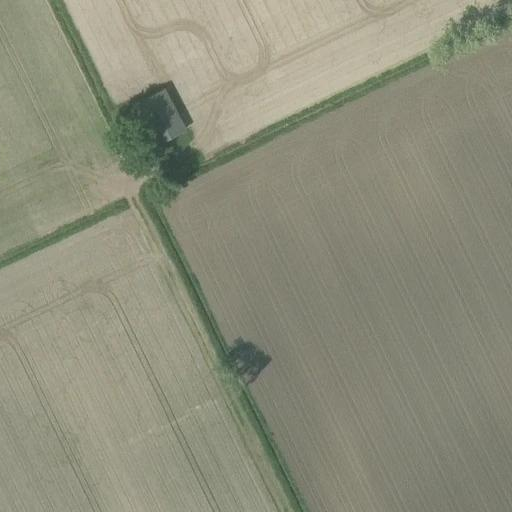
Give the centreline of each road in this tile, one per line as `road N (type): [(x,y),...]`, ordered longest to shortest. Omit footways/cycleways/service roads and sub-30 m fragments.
road 1 (track): [(511,5),(0,246)]
road 2 (track): [(132,183),(292,511)]
